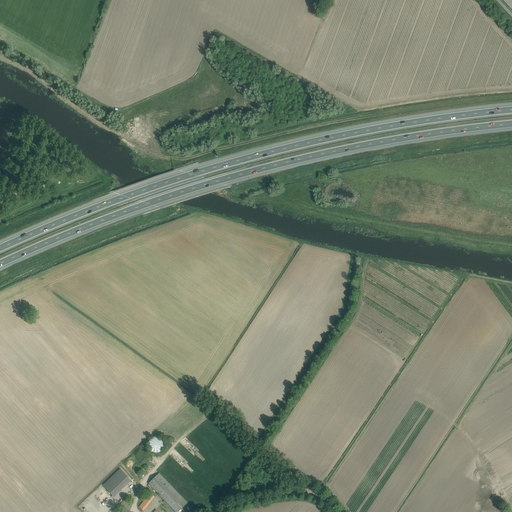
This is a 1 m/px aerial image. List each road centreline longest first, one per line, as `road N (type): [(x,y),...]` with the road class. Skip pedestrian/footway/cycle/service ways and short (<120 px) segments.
road 1 (motorway): [(511,109),(254,156),(125,196),(0,248)]
road 2 (motorway): [(0,262),(270,165),(511,123)]
road 3 (unclassified): [(335,511),(324,499),(293,491),(225,511)]
